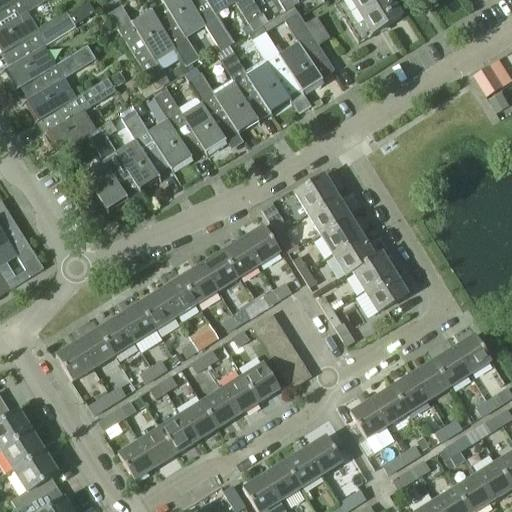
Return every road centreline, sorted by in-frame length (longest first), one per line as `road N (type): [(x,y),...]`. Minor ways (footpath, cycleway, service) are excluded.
road 1 (residential): [(141,511),(314,413),(329,380),(446,310),(337,144)]
road 2 (residential): [(118,511),(13,338),(75,267)]
road 3 (residential): [(75,267),(222,208),(337,144)]
road 4 (residential): [(337,144),(511,35)]
road 5 (residential): [(75,267),(0,146)]
